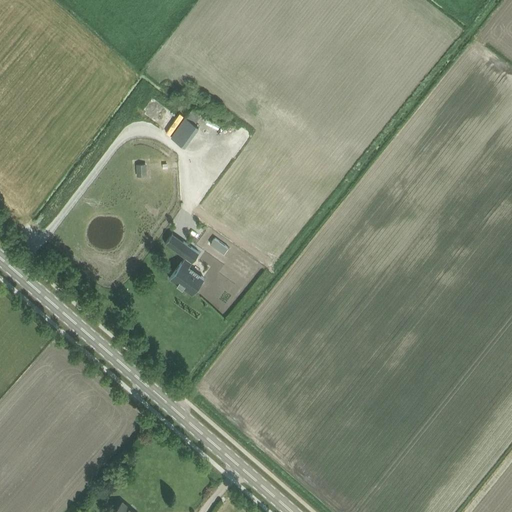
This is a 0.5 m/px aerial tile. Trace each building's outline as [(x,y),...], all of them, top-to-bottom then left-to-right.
[(172,137),(185,146),(199,127),(186,117),(172,137)] [(215,147),(227,134),(222,130),(210,143),(215,147)] [(136,164),(137,177),(147,176),(146,164),(136,164)] [(215,237),(210,243),(224,253),(228,247),(215,237)] [(185,257),(170,278),(184,288),(192,294),(195,291),(204,277),(189,266),(199,252),(184,241),(176,251),(185,257)] [(134,511),(122,501),(113,511),(134,511)]
